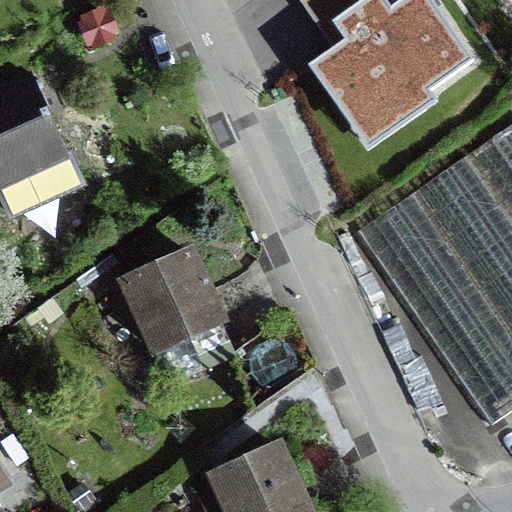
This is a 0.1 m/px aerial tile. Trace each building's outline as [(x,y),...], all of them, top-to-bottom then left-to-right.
[(98,17),(82,22),(84,27),(80,29),(85,44),(90,42),(92,47),(107,41),(105,37),(110,35),(104,20),(99,21),(98,17)] [(0,205),(8,221),(78,190),(30,83),(0,96),(0,205)] [(511,125),(353,235),(488,429),(511,412),(511,125)] [(230,357),(184,256),(121,284),(168,386),(230,357)] [(300,511),(272,450),(209,480),(210,483),(191,492),(200,511),(219,502),(224,511),(300,511)]
